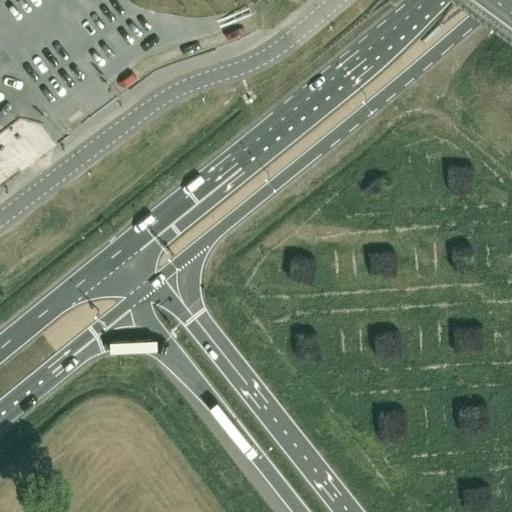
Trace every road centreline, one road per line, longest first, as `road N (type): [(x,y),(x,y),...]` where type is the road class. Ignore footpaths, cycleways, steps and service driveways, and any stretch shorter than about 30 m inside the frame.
road 1 (primary): [(162,275),(495,0)]
road 2 (unclassified): [(0,221),(144,110),(279,47),(336,0)]
road 3 (primary): [(428,0),(118,253)]
road 4 (primary): [(346,511),(162,275)]
road 5 (motorway): [(126,304),(299,511)]
road 6 (primary): [(0,408),(126,304)]
road 7 (primary): [(118,253),(0,348)]
